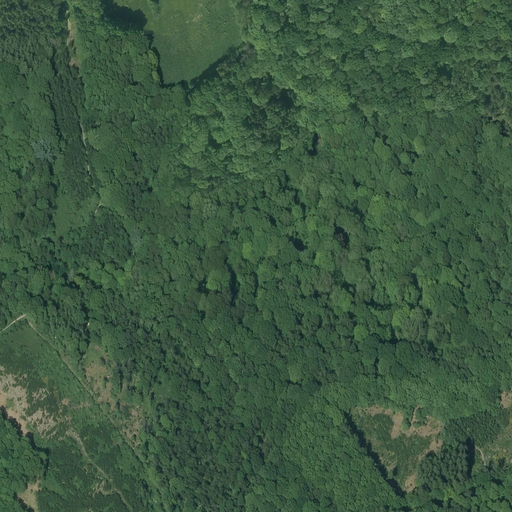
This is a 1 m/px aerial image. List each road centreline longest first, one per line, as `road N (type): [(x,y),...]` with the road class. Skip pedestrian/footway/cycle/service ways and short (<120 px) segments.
road 1 (track): [(442,248),(421,263),(389,269),(287,265),(122,183)]
road 2 (track): [(442,238),(443,206),(417,101),(426,0)]
road 3 (unknown): [(511,137),(474,96),(446,36),(441,0)]
road 4 (unknown): [(499,511),(481,455),(441,407),(441,390)]
road 5 (track): [(65,0),(68,91),(82,129)]
